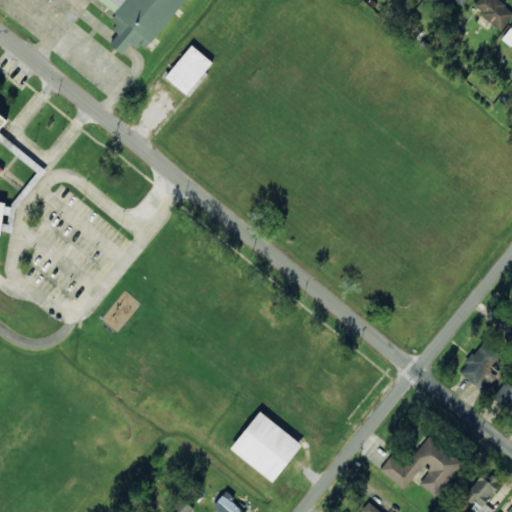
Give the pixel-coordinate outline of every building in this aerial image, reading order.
[(184,0),(99,0),(119,15),(109,27),(118,33),(109,44),(122,54),(132,41),(145,51),(184,0)] [(500,30),(511,15),(511,12),(497,0),(477,0),(472,6),(500,30)] [(200,77),(212,62),(191,45),(165,77),(188,96),(202,79),(200,77)] [(0,237),(4,202),(0,201),(0,128),(9,117),(0,110),(0,237)] [(499,356),(482,342),(458,372),(483,392),(496,375),(488,369),(499,356)] [(511,398),(511,386),(505,381),(492,397),(505,407),(511,398)] [(230,448),(272,481),(302,444),(260,411),(230,448)] [(404,488),(422,465),(429,471),(419,484),(436,497),(463,463),(428,436),(404,467),(390,456),(379,470),(404,488)] [(475,511),(492,511),(494,510),(485,503),(501,484),(484,471),(463,496),(473,505),(471,508),(475,511)] [(235,497),(225,490),(213,507),(219,511),(245,511),(231,502),(235,497)] [(190,511),(193,508),(180,497),(168,511),(190,511)] [(381,511),(367,502),(360,511),(381,511)]
